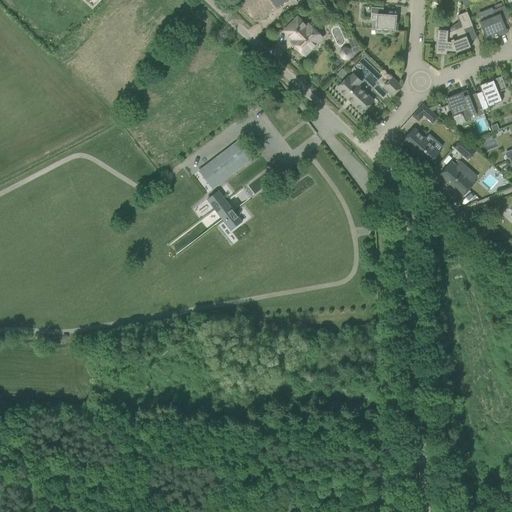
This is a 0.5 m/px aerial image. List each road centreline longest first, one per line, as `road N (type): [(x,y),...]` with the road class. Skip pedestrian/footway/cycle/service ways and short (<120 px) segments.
road 1 (unclassified): [(424,511),(402,205),(365,152)]
road 2 (unclassified): [(365,152),(208,0)]
road 3 (track): [(384,172),(511,270)]
road 4 (unknown): [(332,120),(292,155),(253,126),(206,148)]
